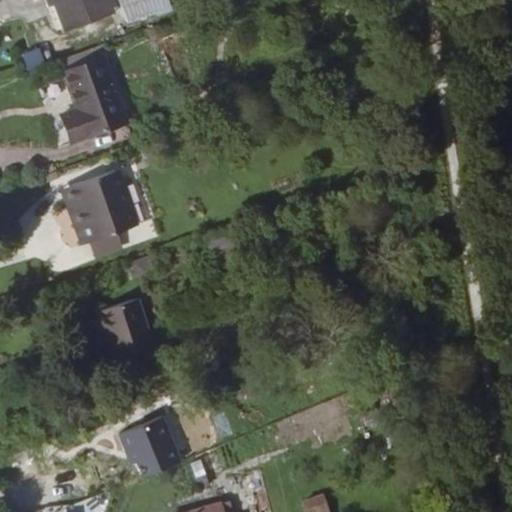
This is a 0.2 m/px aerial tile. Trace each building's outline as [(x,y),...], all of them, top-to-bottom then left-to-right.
[(99,0),(45,0),(57,30),(86,21),(82,10),(101,3),(99,0)] [(110,0),(124,37),(167,21),(159,0),(110,0)] [(41,47),(24,53),(29,69),(47,63),(41,47)] [(89,49),(50,63),(54,76),(94,61),(89,49)] [(94,61),(54,76),(68,113),(51,119),(60,147),(117,126),(94,61)] [(56,234),(45,237),(52,257),(108,239),(88,181),(45,197),(56,234)] [(41,225),(45,237),(56,234),(45,197),(33,201),(41,225)] [(174,248),(180,265),(207,255),(202,238),(174,248)] [(207,255),(180,265),(183,273),(210,262),(207,255)] [(133,279),(158,274),(154,257),(129,262),(133,279)] [(125,284),(120,267),(96,276),(101,293),(125,284)] [(70,339),(76,356),(101,346),(96,329),(98,329),(93,314),(56,327),(62,341),(70,339)] [(96,329),(101,346),(111,343),(105,327),(98,329),(96,329)] [(192,483),(188,473),(180,476),(184,487),(192,483)] [(218,511),(212,498),(178,511),(218,511)]
